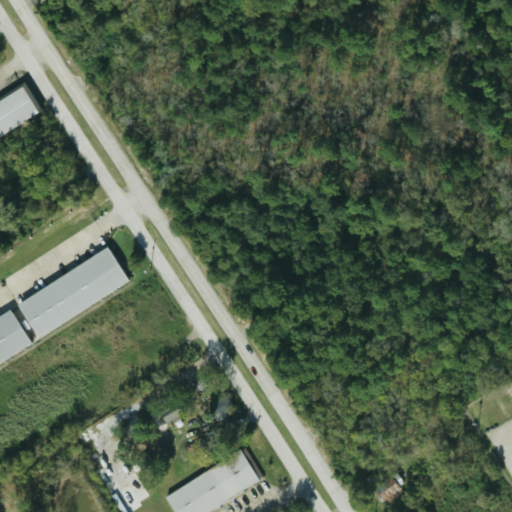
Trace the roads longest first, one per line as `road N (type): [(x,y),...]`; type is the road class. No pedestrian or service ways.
road 1 (secondary): [(189,266),(15,0)]
road 2 (secondary): [(0,15),(170,277)]
road 3 (secondary): [(345,511),(189,266)]
road 4 (secondary): [(170,277),(318,511)]
